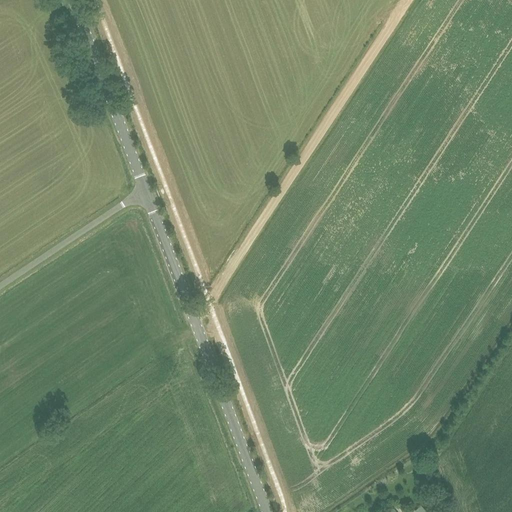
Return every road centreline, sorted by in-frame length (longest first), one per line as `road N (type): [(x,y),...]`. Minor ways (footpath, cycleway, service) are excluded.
road 1 (tertiary): [(266,511),(71,0)]
road 2 (track): [(192,316),(408,0)]
